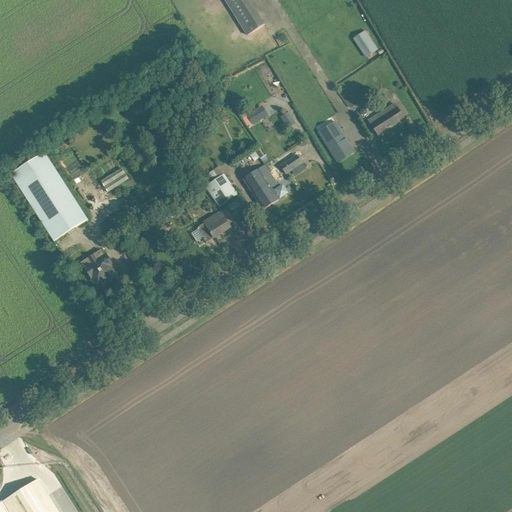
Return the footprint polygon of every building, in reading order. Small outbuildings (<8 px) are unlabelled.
[(224,0),(247,36),(264,24),(248,0),(224,0)] [(379,49),(366,30),(353,39),(366,58),(379,49)] [(164,83),(170,93),(186,83),(180,73),(164,83)] [(404,119),(395,104),(369,121),(378,136),(404,119)] [(265,106),(243,116),(248,127),(270,117),(265,106)] [(286,128),(295,124),(290,112),(281,116),(286,128)] [(318,133),(337,163),(351,154),(352,155),(354,153),(353,152),(354,152),(335,121),(318,133)] [(266,144),(255,152),(263,163),(267,161),(268,164),(276,158),(266,144)] [(45,152),(10,175),(54,242),(70,232),(88,220),(66,185),(45,152)] [(302,164),(297,155),(280,165),(286,174),(302,164)] [(265,165),(243,180),(263,210),(278,200),(278,199),(279,198),(280,198),(287,193),(282,185),(274,190),(274,191),(273,191),(271,188),(277,184),(271,175),(265,165)] [(121,167),(101,180),(108,192),(129,178),(121,167)] [(238,194),(219,167),(201,179),(206,186),(206,187),(220,207),(238,194)] [(248,209),(240,196),(227,205),(236,217),(248,209)] [(230,228),(225,219),(220,212),(203,222),(204,223),(196,228),(206,243),(230,228)] [(101,250),(81,263),(81,264),(83,262),(86,267),(84,268),(92,280),(100,274),(105,283),(117,275),(112,267),(114,266),(106,254),(104,255),(101,250)] [(56,511),(34,477),(0,500),(0,511),(56,511)]
